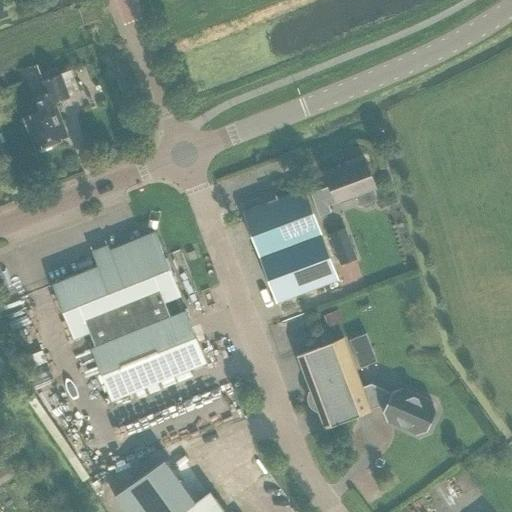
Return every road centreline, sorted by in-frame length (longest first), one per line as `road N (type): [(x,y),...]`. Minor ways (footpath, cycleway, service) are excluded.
road 1 (unclassified): [(331,511),(303,469),(183,156)]
road 2 (tertiary): [(183,156),(410,65),(511,9)]
road 3 (tertiary): [(0,228),(183,156)]
road 4 (residential): [(183,156),(121,0)]
road 5 (unknown): [(162,484),(280,410)]
